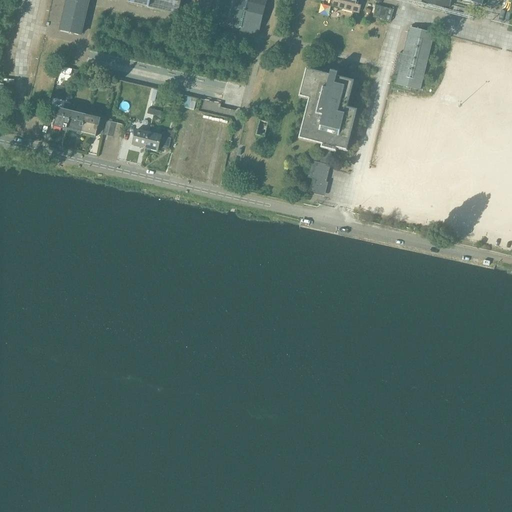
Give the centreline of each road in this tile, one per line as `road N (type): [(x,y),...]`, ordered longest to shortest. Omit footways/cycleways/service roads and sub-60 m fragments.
road 1 (unclassified): [(337,223),(0,141)]
road 2 (track): [(248,97),(81,57),(83,42)]
road 3 (unclassified): [(353,185),(396,28),(409,8)]
road 4 (residential): [(507,260),(337,223)]
road 5 (unclassified): [(361,188),(364,176),(511,212)]
road 6 (unclassified): [(511,238),(358,200)]
